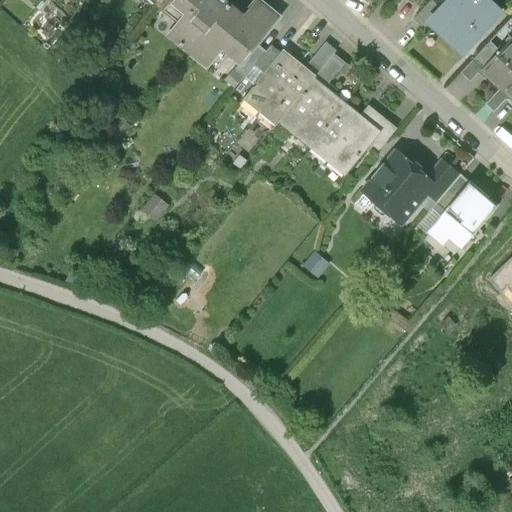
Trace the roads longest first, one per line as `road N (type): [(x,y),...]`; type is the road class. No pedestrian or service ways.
road 1 (unclassified): [(331,511),(273,423),(229,383),(175,346),(0,278)]
road 2 (residential): [(325,0),(511,161)]
